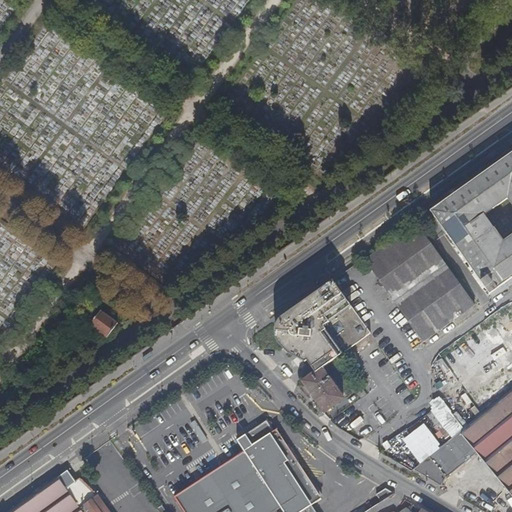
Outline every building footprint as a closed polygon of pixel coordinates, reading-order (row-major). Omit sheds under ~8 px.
[(511,157),(432,215),(435,219),(487,298),(511,281),(511,157)] [(423,341),(475,304),(416,222),(364,259),(423,341)] [(370,333),(332,280),(309,296),(311,299),(281,321),(279,322),(279,323),(278,324),(277,325),(277,327),(277,328),(277,330),(277,331),(277,332),(277,334),(278,335),(279,337),(283,345),(282,345),(286,352),(290,349),(295,356),(294,357),(301,362),(301,361),(304,365),(308,363),(315,373),(321,368),(340,354),(370,333)] [(311,299),(309,296),(277,319),(275,323),(274,324),(273,327),(273,328),(273,330),(274,333),(274,335),(276,340),(280,346),(282,345),(283,345),(279,337),(278,335),(277,334),(277,332),(277,331),(277,330),(277,328),(277,327),(277,325),(278,324),(279,323),(279,322),(281,321),(311,299)] [(98,313),(89,327),(105,339),(115,325),(98,313)] [(343,398),(321,368),(315,373),(303,382),(325,411),(343,398)] [(353,387),(360,397),(367,393),(360,382),(353,387)] [(511,388),(471,422),(446,442),(413,469),(441,486),(445,478),(477,452),(511,495),(511,388)] [(321,511),(318,506),(328,499),(284,429),(277,433),(271,423),(241,442),(248,453),(178,498),(187,511),(321,511)] [(124,462),(109,440),(82,459),(89,469),(108,457),(116,467),(124,462)] [(75,482),(67,470),(58,477),(82,511),(107,511),(100,502),(80,478),(75,482)] [(82,511),(58,477),(8,511),(82,511)]
